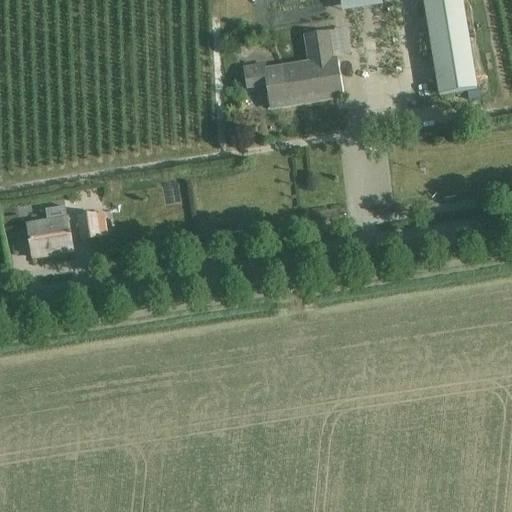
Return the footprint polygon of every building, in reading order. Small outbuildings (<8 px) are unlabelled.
[(461,0),(423,0),(439,98),(477,91),(461,0)] [(271,111),(289,108),(342,99),(336,61),(333,61),(328,35),(306,39),(310,65),(267,72),(266,66),(245,69),(248,90),(267,87),(271,111)] [(245,43),(232,45),(235,58),(247,56),(245,43)] [(27,227),(30,240),(33,260),(73,253),(67,221),(65,208),(45,211),(47,224),(27,227)] [(104,215),(95,216),(99,240),(107,238),(104,215)] [(79,219),(80,222),(83,242),(99,240),(95,216),(79,219)]
